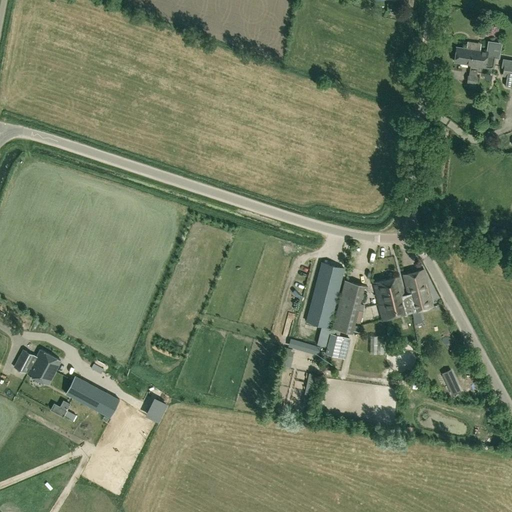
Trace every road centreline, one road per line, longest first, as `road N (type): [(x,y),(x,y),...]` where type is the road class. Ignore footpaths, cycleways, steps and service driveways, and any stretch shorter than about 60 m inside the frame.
road 1 (unclassified): [(380,238),(310,224),(2,127)]
road 2 (tertiary): [(410,212),(433,0)]
road 3 (tertiary): [(511,412),(421,247)]
